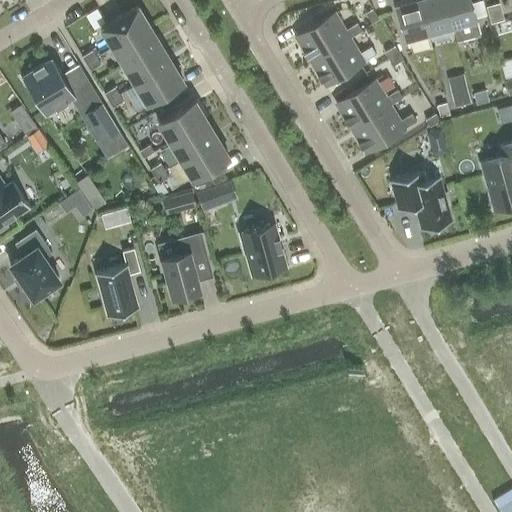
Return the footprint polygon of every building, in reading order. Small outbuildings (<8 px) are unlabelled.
[(419,0),(407,0),(394,4),(403,39),(428,32),(419,0)] [(419,0),(428,32),(451,25),(444,0),(419,0)] [(470,0),(444,0),(451,25),(452,25),(456,41),(479,34),(475,19),(476,19),(470,0)] [(504,19),(499,2),(486,6),(490,22),(504,19)] [(100,27),(112,46),(148,24),(137,5),(100,27)] [(378,18),(372,8),(365,12),(371,23),(378,18)] [(349,37),(361,29),(356,22),(344,29),(334,12),(295,35),(310,60),(348,36),(349,37)] [(160,43),(148,24),(112,46),(123,65),(160,43)] [(348,36),(310,60),(324,84),(375,53),(371,45),(358,53),(349,37),(348,36)] [(160,43),(123,65),(134,84),(171,62),(160,43)] [(388,58),(398,52),(394,45),(384,51),(388,58)] [(85,63),(96,56),(92,50),(81,56),(85,63)] [(402,59),(398,52),(388,58),(392,65),(402,59)] [(100,63),(96,56),(85,63),(90,70),(100,63)] [(74,97),(75,96),(51,57),(50,58),(22,75),(20,76),(44,115),(45,114),(74,97)] [(171,62),(134,84),(146,102),(182,80),(171,62)] [(350,127),(389,103),(389,104),(402,96),(397,89),(384,96),(374,79),(336,102),(350,127)] [(118,129),(89,81),(77,88),(89,109),(84,112),(100,139),(118,129)] [(108,100),(118,93),(114,87),(104,93),(108,100)] [(450,91),(454,106),(470,102),(466,87),(450,91)] [(118,93),(108,100),(112,107),(122,100),(118,93)] [(205,119),(194,100),(157,122),(169,141),(205,119)] [(389,103),(350,127),(365,151),(416,120),(411,112),(399,120),(389,104),(389,103)] [(439,120),(435,113),(425,119),(429,126),(439,120)] [(217,137),(205,119),(169,141),(180,160),(217,137)] [(123,127),(103,139),(110,152),(131,141),(123,127)] [(438,153),(452,149),(446,127),(432,130),(438,153)] [(179,184),(191,177),(192,178),(228,156),(217,137),(180,160),(168,167),(179,184)] [(494,209),(511,203),(511,140),(498,145),(501,155),(480,161),(494,209)] [(153,151),(149,144),(139,150),(143,157),(153,151)] [(154,176),(164,169),(160,162),(150,169),(154,176)] [(164,169),(154,176),(158,183),(168,176),(164,169)] [(446,191),(444,191),(439,175),(423,179),(420,171),(389,179),(398,209),(414,205),(421,229),(430,226),(431,229),(443,225),(442,223),(451,220),(447,204),(450,203),(446,191)] [(0,229),(6,225),(4,222),(29,205),(11,180),(5,184),(0,177),(0,229)] [(218,184),(196,192),(203,210),(224,202),(218,184)] [(91,207),(78,188),(68,195),(81,214),(91,207)] [(194,191),(168,197),(171,209),(197,203),(194,191)] [(109,213),(112,225),(136,219),(132,206),(109,213)] [(247,252),(253,274),(285,266),(273,223),(238,232),(244,253),(247,252)] [(59,280),(44,257),(51,252),(35,228),(14,242),(22,255),(9,264),(32,298),(59,280)] [(161,258),(172,297),(199,289),(192,263),(207,259),(200,232),(172,240),(157,244),(161,258)] [(125,263),(95,272),(107,315),(137,306),(128,273),(139,270),(133,247),(122,250),(125,263)] [(511,342),(489,356),(503,379),(511,373),(511,342)] [(360,375),(320,398),(333,420),(323,426),(330,439),(351,426),(345,415),(374,398),(360,375)] [(393,429),(357,451),(369,472),(405,450),(393,429)] [(160,485),(170,500),(186,489),(193,500),(210,488),(202,476),(193,483),(167,445),(143,461),(153,476),(153,477),(154,479),(155,478),(158,484),(159,486),(160,485)] [(405,450),(369,472),(381,492),(417,470),(405,450)] [(232,511),(225,502),(209,511),(232,511)] [(442,511),(438,503),(423,511),(442,511)]
